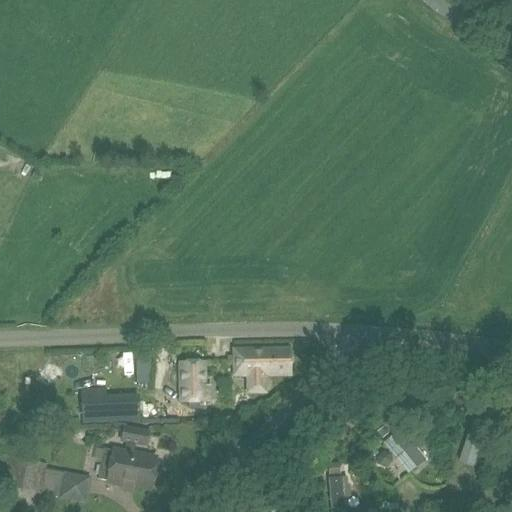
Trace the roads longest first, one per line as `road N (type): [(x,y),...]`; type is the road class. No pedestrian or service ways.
road 1 (unclassified): [(376,336),(258,331),(0,341)]
road 2 (unclassified): [(376,336),(177,511)]
road 3 (unclassified): [(511,353),(376,336)]
